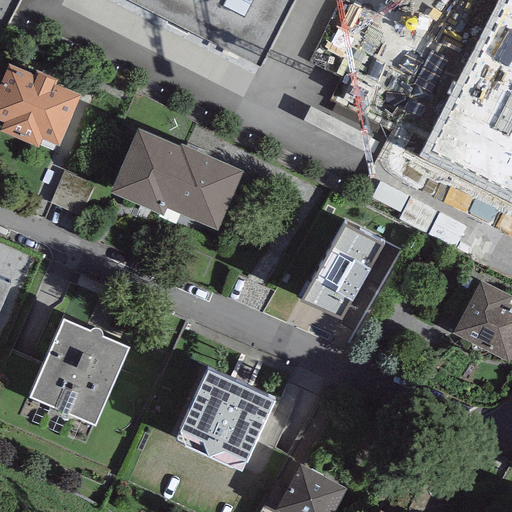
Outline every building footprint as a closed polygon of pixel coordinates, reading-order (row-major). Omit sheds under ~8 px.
[(297,0),(127,0),(264,69),(297,0)] [(511,0),(504,0),(463,84),(511,108),(511,0)] [(36,76),(8,64),(0,82),(0,120),(3,122),(0,129),(0,130),(38,147),(42,138),(58,145),(80,94),(55,83),(56,79),(38,71),(36,76)] [(511,172),(409,121),(390,160),(511,221),(511,172)] [(180,146),(138,128),(110,192),(164,215),(167,208),(217,230),(243,170),(181,143),(180,146)] [(94,186),(63,171),(49,202),(80,216),(94,186)] [(391,242),(342,216),(293,304),(342,331),(391,242)] [(0,312),(12,284),(0,278),(0,312)] [(511,352),(511,294),(481,278),(452,333),(508,362),(511,352)] [(130,348),(102,336),(102,333),(102,331),(100,329),(98,328),(96,327),(94,327),(91,329),(90,330),(64,319),(29,397),(95,426),(130,348)] [(273,401),(208,372),(177,441),(241,470),(273,401)] [(338,511),(350,489),(288,457),(262,506),(273,511),(338,511)]
